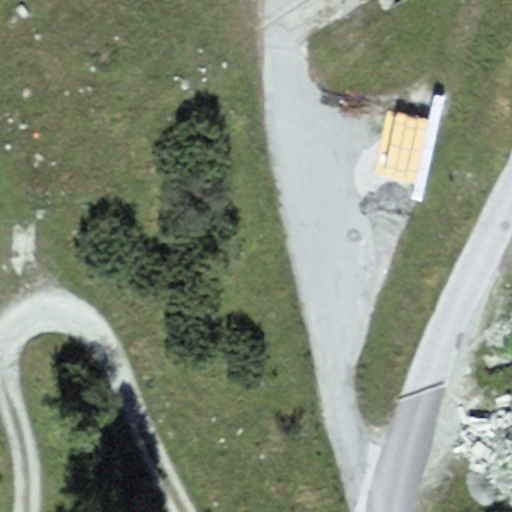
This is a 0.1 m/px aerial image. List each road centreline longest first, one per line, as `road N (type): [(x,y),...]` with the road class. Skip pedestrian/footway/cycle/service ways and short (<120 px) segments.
road 1 (track): [(0,350),(12,324),(50,316),(91,330),(178,511)]
road 2 (track): [(26,511),(0,358)]
